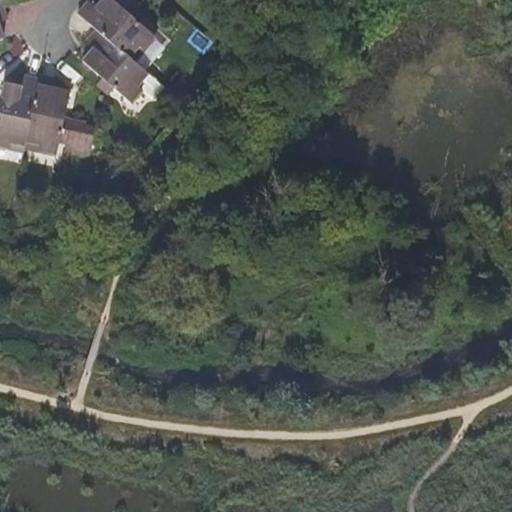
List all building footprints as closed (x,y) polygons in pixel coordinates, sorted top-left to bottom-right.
[(0,0),(0,10),(14,6),(12,0),(0,0)] [(123,17),(105,1),(94,13),(87,7),(78,17),(76,20),(95,36),(126,63),(136,51),(141,55),(152,42),(137,29),(123,17)] [(142,23),(129,10),(123,17),(137,29),(142,23)] [(126,63),(95,36),(84,48),(91,56),(80,68),(99,85),(93,91),(103,99),(106,102),(113,96),(128,109),(138,97),(134,93),(145,80),(130,67),(126,63)] [(130,67),(141,55),(136,51),(126,63),(130,67)] [(138,97),(150,84),(145,80),(134,93),(138,97)] [(23,146),(33,97),(36,85),(19,81),(17,92),(1,89),(0,93),(0,151),(4,153),(5,147),(22,150),(23,146)] [(63,123),(69,98),(51,95),(54,84),(37,81),(36,85),(33,97),(23,146),(38,149),(36,156),(54,160),(59,138),(63,123)] [(66,139),(70,125),(63,123),(59,138),(66,139)] [(82,143),(86,128),(70,125),(66,139),(82,143)] [(81,151),(82,143),(66,139),(65,146),(81,151)] [(36,156),(38,149),(23,146),(22,150),(22,152),(36,156)] [(22,152),(22,150),(5,147),(4,153),(21,156),(22,152)]
